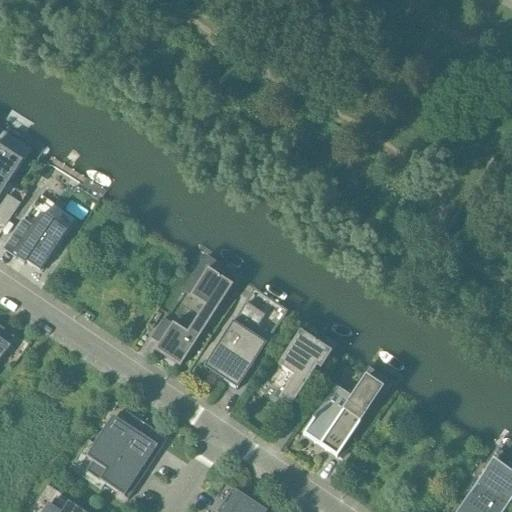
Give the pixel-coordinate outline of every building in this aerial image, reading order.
[(0,197),(4,192),(22,164),(0,149),(0,197)] [(59,246),(67,234),(53,224),(54,222),(46,216),(44,218),(40,216),(32,228),(22,221),(9,241),(19,248),(13,255),(17,258),(16,260),(24,266),(26,264),(40,273),(51,258),(53,259),(61,247),(59,246)] [(195,291),(190,298),(197,303),(205,308),(187,335),(180,330),(173,325),(170,329),(155,352),(160,355),(180,368),(206,328),(233,288),(215,276),(208,272),(203,279),(195,291)] [(238,319),(245,308),(244,307),(203,369),(205,371),(208,367),(225,378),(222,382),(237,391),(271,339),(270,338),(268,339),(248,326),(249,325),(245,322),(244,324),(238,319)] [(0,358),(14,339),(0,328),(0,358)] [(278,400),(290,408),(316,369),(320,372),(332,355),(300,334),(278,367),(293,378),(278,400)] [(333,393),(307,432),(303,437),(336,460),(365,418),(383,392),(365,379),(349,404),(333,393)] [(99,439),(106,444),(148,471),(155,460),(151,458),(156,450),(160,453),(168,441),(144,425),(143,425),(126,414),(119,424),(112,419),(99,439)] [(148,471),(106,444),(99,439),(86,460),(93,464),(86,474),(104,486),(128,502),(135,490),(131,487),(136,480),(140,482),(148,471)] [(504,511),(511,501),(511,475),(492,462),(457,511),(504,511)] [(226,511),(259,511),(231,493),(223,505),(229,509),(226,511)] [(48,511),(74,511),(56,500),(48,511)]
